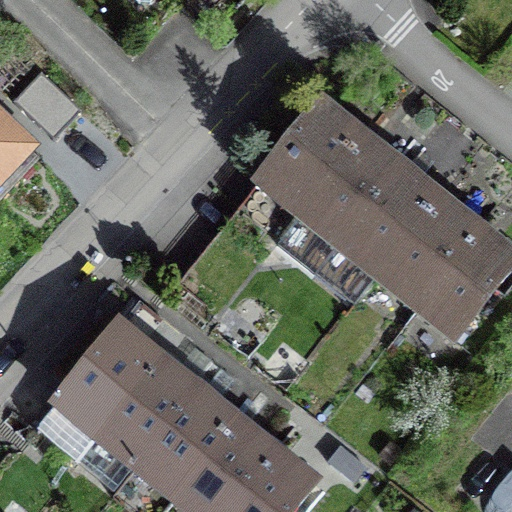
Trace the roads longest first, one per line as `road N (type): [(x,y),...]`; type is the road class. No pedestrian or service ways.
road 1 (residential): [(0,336),(312,0)]
road 2 (residential): [(345,0),(511,139)]
